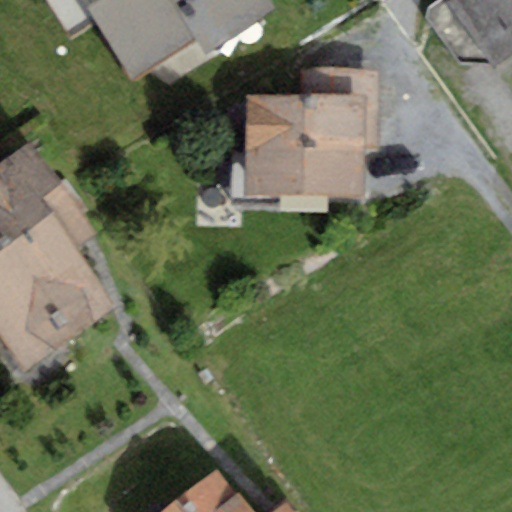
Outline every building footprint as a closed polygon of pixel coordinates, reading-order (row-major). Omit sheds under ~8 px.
[(269,0),(83,0),(143,93),(206,52),(218,70),(286,26),(269,0)] [(511,0),(489,0),(466,17),(511,79),(511,78),(511,0)] [(327,107),(256,106),(256,210),(375,211),(375,170),(389,170),(390,84),(327,84),(327,107)] [(52,166),(0,198),(0,336),(31,386),(129,324),(86,256),(103,245),(52,166)] [(255,511),(235,485),(197,511),(255,511)]
